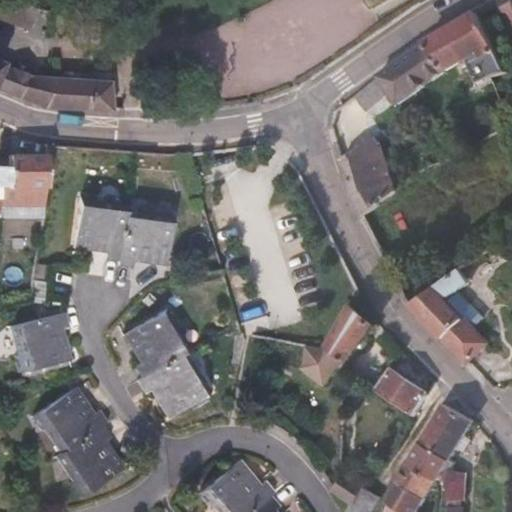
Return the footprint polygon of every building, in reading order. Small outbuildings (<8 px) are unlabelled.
[(511,0),(503,0),(499,2),(506,17),(510,15),(511,18),(511,0)] [(446,74),(469,62),(480,85),(506,72),(477,16),(440,36),(427,43),(380,78),(392,95),(400,105),(446,74)] [(0,89),(45,108),(111,112),(110,83),(29,77),(14,71),(12,75),(0,69),(0,89)] [(368,114),(392,95),(380,78),(355,100),(368,114)] [(443,134),(430,112),(416,122),(427,143),(443,134)] [(456,157),(443,134),(427,143),(441,164),(456,157)] [(389,164),(383,145),(378,141),(344,161),(350,180),(376,169),(389,164)] [(45,191),(47,156),(8,155),(8,167),(0,167),(0,204),(42,207),(45,191)] [(399,192),(389,164),(376,169),(350,180),(354,199),(366,218),(399,192)] [(112,262),(119,213),(120,207),(90,204),(90,201),(72,199),(66,249),(98,252),(98,261),(112,262)] [(161,265),(166,216),(150,215),(150,217),(119,213),(112,262),(111,267),(127,269),(127,262),(161,265)] [(489,345),(463,321),(471,315),(453,296),(470,284),(461,271),(411,305),(469,365),(489,345)] [(346,365),(374,327),(351,309),(327,349),(336,355),(346,364),(346,365)] [(138,381),(180,357),(184,354),(168,329),(172,327),(162,311),(119,337),(136,365),(130,369),(138,381)] [(61,365),(53,333),(61,331),(56,318),(5,330),(13,358),(9,360),(14,376),(61,365)] [(207,396),(197,379),(195,381),(180,357),(138,381),(133,384),(142,396),(148,393),(164,420),(207,396)] [(428,395),(391,371),(377,393),(415,417),(428,395)] [(57,455),(98,428),(102,426),(95,414),(88,419),(70,392),(28,418),(39,434),(41,432),(57,455)] [(450,463),(474,424),(445,405),(420,445),(450,463)] [(119,472),(101,445),(107,441),(98,428),(57,455),(53,458),(71,482),(67,485),(77,499),(119,472)] [(437,484),(450,463),(420,445),(408,466),(437,484)] [(220,511),(251,511),(270,496),(274,493),(265,481),(259,486),(238,462),(199,492),(211,507),(214,505),(220,511)] [(437,484),(408,466),(395,488),(423,504),(437,484)] [(465,511),(465,502),(467,501),(467,474),(451,471),(448,479),(448,482),(450,511),(465,511)] [(374,511),(381,500),(364,490),(365,488),(342,476),(333,493),(353,505),(349,511),(374,511)] [(419,511),(423,504),(395,488),(388,505),(392,508),(390,511),(419,511)] [(274,511),(279,508),(270,496),(251,511),(274,511)]
